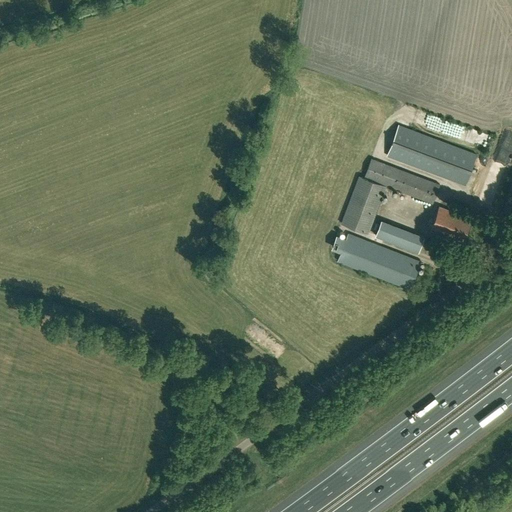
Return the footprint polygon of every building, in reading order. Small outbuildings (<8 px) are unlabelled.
[(466,184),(477,154),(399,125),(387,155),(466,184)] [(472,134),(469,144),(488,150),(491,140),(472,134)] [(372,159),(365,177),(433,203),(440,184),(372,159)] [(342,223),(368,233),(386,186),(359,176),(342,223)] [(431,227),(463,239),(471,218),(439,206),(431,227)] [(382,220),(376,235),(419,252),(424,237),(382,220)] [(349,233),(338,260),(410,288),(421,261),(349,233)] [(421,475),(448,457),(444,452),(417,470),(421,475)]
